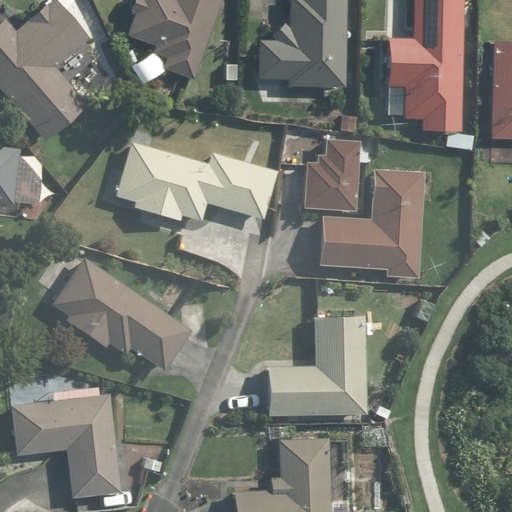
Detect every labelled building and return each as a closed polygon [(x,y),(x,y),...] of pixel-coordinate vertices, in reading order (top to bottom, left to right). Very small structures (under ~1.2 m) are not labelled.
[(0,22),(0,95),(37,140),(81,103),(50,66),(83,38),(50,0),(43,0),(7,31),(0,22)] [(156,69),(188,80),(215,0),(123,0),(122,6),(133,10),(124,37),(151,46),(148,55),(160,59),(156,69)] [(336,87),(338,0),(282,0),(281,42),(255,41),(254,79),(282,79),(281,86),(336,87)] [(405,85),(404,119),(418,119),(418,131),(454,132),(458,0),(407,0),(407,36),(380,36),(379,84),(405,85)] [(483,138),(511,139),(511,42),(486,42),(483,138)] [(125,138),(105,193),(129,201),(127,206),(168,221),(170,214),(193,222),(200,203),(256,223),(273,172),(206,148),(200,164),(125,138)] [(300,162),(297,208),(346,211),(350,143),(319,142),(318,156),(310,156),(310,163),(300,162)] [(0,203),(5,204),(11,150),(0,148),(0,203)] [(314,217),(311,265),(376,268),(376,276),(411,278),(417,170),(367,168),(364,220),(314,217)] [(186,331),(78,258),(51,298),(68,309),(59,322),(99,349),(103,342),(119,353),(122,349),(157,372),(186,331)] [(262,367),(262,415),(360,416),(361,321),(308,320),(308,367),(262,367)] [(49,403),(2,405),(5,453),(62,450),(64,496),(111,493),(106,395),(92,396),(92,386),(48,388),(49,403)] [(228,491),(226,511),(342,511),(342,502),(322,502),(323,438),(273,438),(273,477),(272,477),(271,477),(271,478),(270,478),(269,478),(268,479),(267,479),(267,480),(266,480),(266,481),(265,481),(265,482),(264,482),(264,483),(263,484),(263,485),(263,486),(262,486),(262,487),(262,488),(262,489),(262,490),(262,491),(228,491)]
